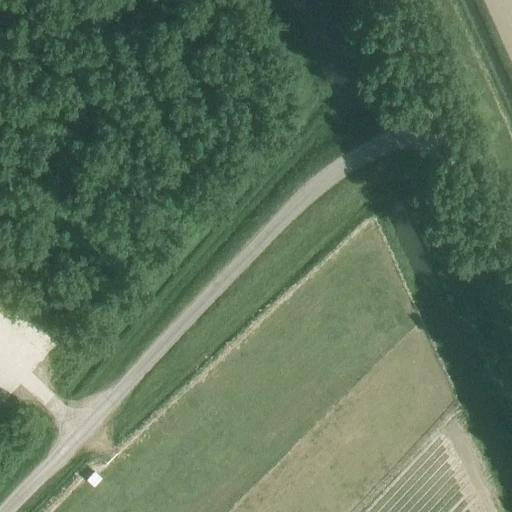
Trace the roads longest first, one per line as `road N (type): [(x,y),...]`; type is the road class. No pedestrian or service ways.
road 1 (unclassified): [(3,511),(312,192),(348,162),(434,124)]
road 2 (unclassified): [(511,295),(434,124)]
road 3 (unclassified): [(434,124),(380,0)]
